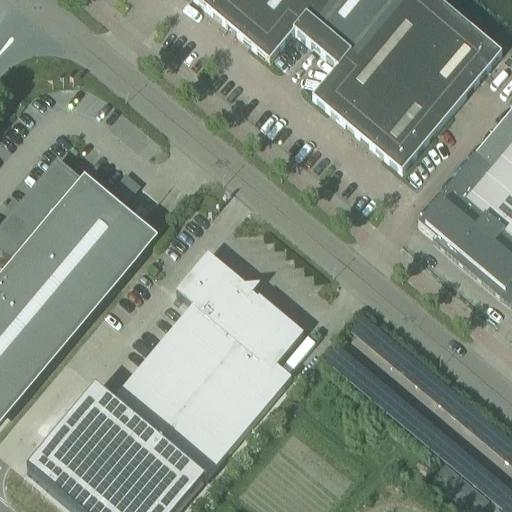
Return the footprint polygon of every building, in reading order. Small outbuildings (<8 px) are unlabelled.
[(501,59),(430,0),(188,0),(269,67),(294,38),(336,74),(312,103),(401,178),(501,59)] [(511,117),(476,160),(495,176),(510,157),(511,158),(511,117)] [(511,158),(510,157),(495,176),(476,160),(418,230),(435,245),(432,249),(510,315),(511,312),(511,158)] [(0,426),(151,247),(85,191),(83,193),(58,172),(0,240),(0,426)] [(95,394),(25,476),(67,511),(183,511),(205,486),(291,384),(276,372),(303,340),(259,303),(257,304),(252,300),(260,290),(245,292),(208,260),(176,299),(179,302),(192,312),(112,408),(95,394)]
